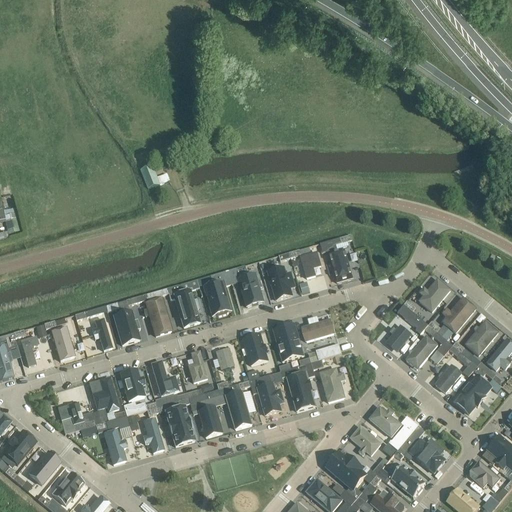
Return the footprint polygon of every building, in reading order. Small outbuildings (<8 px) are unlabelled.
[(140,171),(148,190),(160,185),(153,166),(140,171)] [(341,240),(320,246),(323,255),(337,251),(337,250),(336,246),(347,243),(352,241),(351,237),(341,240)] [(365,250),(355,253),(357,262),(367,260),(365,250)] [(345,252),(329,257),(338,286),(353,281),(345,252)] [(316,279),(314,271),(323,269),(319,254),(301,259),(308,282),(316,279)] [(246,267),(228,273),(231,285),(238,283),(236,276),(247,273),(246,267)] [(283,269),(268,274),(276,301),(288,298),(287,292),(290,291),(294,289),(289,274),(285,276),(283,269)] [(211,278),(197,282),(199,287),(224,280),(226,286),(231,285),(228,273),(211,278)] [(264,302),(256,274),(239,279),(247,307),(264,302)] [(452,290),(439,279),(429,292),(425,288),(420,294),(424,298),(420,302),(433,313),(452,290)] [(197,282),(166,291),(167,294),(168,296),(169,296),(170,302),(174,301),(173,294),(190,289),(190,290),(191,290),(192,292),(199,290),(199,287),(197,282)] [(224,282),(205,288),(214,318),(233,313),(224,282)] [(307,284),(300,286),(303,296),(310,294),(307,284)] [(174,301),(183,330),(200,325),(196,312),(199,311),(196,301),(194,302),(190,290),(190,289),(173,294),(174,301)] [(136,300),(137,303),(167,294),(166,291),(136,300)] [(147,311),(143,312),(145,319),(149,318),(149,317),(155,338),(171,333),(161,300),(145,305),(147,310),(147,311)] [(476,310),(464,300),(454,312),(450,309),(445,315),(448,318),(444,323),(456,334),(476,310)] [(407,303),(404,307),(412,314),(415,310),(407,303)] [(404,307),(397,314),(416,331),(415,333),(420,337),(428,327),(412,314),(404,307)] [(100,310),(85,314),(86,318),(101,314),(100,310)] [(114,321),(121,346),(131,343),(140,341),(137,332),(140,331),(137,322),(134,322),(132,312),(113,318),(114,321)] [(310,328),(302,330),(306,344),(334,336),(329,322),(319,325),(317,319),(308,322),(310,328)] [(65,320),(43,326),(45,330),(45,332),(66,326),(65,320)] [(97,331),(92,332),(94,337),(95,342),(100,341),(103,353),(112,351),(103,321),(95,324),(97,331)] [(432,324),(429,328),(436,334),(439,330),(432,324)] [(478,333),(466,347),(478,357),(498,334),(485,324),(481,330),(478,328),(476,331),(478,333)] [(43,326),(36,329),(39,339),(46,337),(45,330),(43,326)] [(304,358),(295,326),(274,332),(283,364),(304,358)] [(429,328),(425,331),(443,346),(438,353),(444,358),(453,348),(436,334),(429,328)] [(398,355),(412,338),(401,329),(387,346),(398,355)] [(59,361),(67,359),(73,357),(65,330),(51,334),(59,361)] [(13,335),(0,339),(0,348),(4,348),(6,355),(9,354),(8,351),(16,348),(14,340),(13,335)] [(260,337),(244,342),(252,369),(268,364),(260,337)] [(31,349),(38,347),(36,338),(20,343),(27,368),(36,365),(34,359),(32,354),(31,349)] [(418,370),(437,346),(427,338),(408,361),(418,370)] [(497,372),(501,366),(506,370),(511,365),(511,363),(511,362),(509,359),(507,362),(506,361),(511,353),(511,343),(509,341),(489,365),(497,372)] [(457,344),(453,348),(461,355),(465,350),(457,344)] [(338,346),(315,353),(318,362),(320,362),(335,358),(341,356),(340,353),(338,347),(338,346)] [(4,348),(0,348),(0,382),(13,379),(8,364),(12,363),(12,361),(9,354),(6,355),(4,348)] [(453,348),(450,352),(458,359),(461,355),(453,348)] [(230,350),(217,354),(218,360),(221,368),(222,372),(235,368),(230,350)] [(465,350),(461,355),(468,361),(472,356),(465,350)] [(188,367),(187,367),(193,385),(208,380),(200,353),(191,355),(193,361),(194,365),(188,367)] [(468,368),(472,364),(468,361),(461,355),(458,359),(457,359),(468,368)] [(305,366),(310,365),(312,364),(310,359),(309,360),(300,362),(302,367),(305,366)] [(312,364),(310,365),(313,374),(323,370),(320,362),(318,362),(312,364)] [(161,364),(150,367),(160,401),(179,395),(174,379),(166,381),(161,364)] [(477,368),(486,375),(492,381),(498,385),(501,382),(496,377),(481,364),(477,368)] [(290,365),(279,368),(281,373),(291,370),(290,365)] [(310,365),(305,366),(307,372),(309,380),(314,378),(313,374),(310,365)] [(281,373),(279,374),(281,380),(307,372),(305,366),(302,367),(297,369),(291,370),(281,373)] [(441,380),(436,387),(446,396),(462,377),(452,367),(444,376),(442,374),(439,378),(441,380)] [(474,373),(482,380),(486,375),(477,368),(474,373)] [(338,370),(321,374),(330,405),(347,400),(342,384),(340,376),(338,370)] [(137,371),(120,376),(128,404),(145,399),(142,389),(139,381),(137,371)] [(257,372),(246,375),(247,377),(248,382),(249,383),(259,380),(257,372)] [(306,374),(287,379),(297,414),(316,409),(312,394),(313,394),(310,383),(309,383),(306,374)] [(270,386),(268,377),(259,380),(249,383),(250,388),(252,396),(258,395),(265,419),(281,413),(279,407),(284,406),(280,392),(275,393),(272,385),(270,386)] [(488,386),(477,377),(455,404),(469,416),(477,407),(478,408),(486,399),(484,398),(491,390),(492,389),(488,386)] [(102,393),(92,396),(96,408),(97,412),(107,409),(108,415),(118,412),(117,406),(109,380),(99,383),(102,393)] [(488,386),(492,389),(491,390),(497,394),(502,389),(498,385),(492,381),(488,386)] [(249,383),(239,386),(240,391),(250,388),(249,383)] [(202,395),(214,391),(212,385),(200,389),(201,392),(202,395)] [(229,389),(218,392),(220,398),(226,397),(237,393),(236,392),(235,387),(232,388),(229,389)] [(196,392),(186,396),(187,401),(198,398),(196,392)] [(220,398),(218,392),(198,398),(187,401),(189,407),(191,414),(202,411),(200,404),(220,398)] [(254,427),(244,393),(226,398),(236,431),(254,427)] [(164,400),(154,403),(155,404),(156,410),(166,407),(178,404),(176,398),(175,396),(164,400)] [(186,396),(176,398),(178,404),(187,401),(186,396)] [(178,404),(166,407),(168,413),(189,407),(187,401),(178,404)] [(145,407),(145,405),(135,407),(135,404),(123,408),(127,418),(147,413),(145,407)] [(155,404),(145,407),(147,413),(156,410),(155,404)] [(68,409),(57,412),(60,423),(63,423),(71,420),(73,428),(83,425),(81,417),(78,405),(68,408),(68,409)] [(184,409),(164,415),(175,450),(195,444),(184,409)] [(215,409),(199,414),(207,440),(223,435),(215,409)] [(379,409),(369,422),(391,441),(402,428),(391,419),(386,415),(379,409)] [(103,410),(92,414),(95,425),(106,422),(103,410)] [(156,410),(147,413),(149,418),(158,415),(156,410)] [(124,413),(114,416),(116,422),(126,419),(124,413)] [(0,437),(11,424),(3,417),(0,414),(0,437)] [(91,414),(81,417),(83,425),(85,431),(90,429),(95,428),(91,414)] [(137,425),(136,423),(135,418),(134,417),(127,419),(129,428),(137,425)] [(108,424),(95,428),(97,434),(97,435),(118,429),(119,431),(129,428),(126,419),(116,422),(108,424)] [(392,442),(389,445),(398,452),(418,428),(407,419),(402,426),(405,428),(392,443),(392,442)] [(63,423),(60,423),(64,437),(85,431),(83,425),(73,428),(71,420),(63,423)] [(148,438),(143,440),(145,449),(149,447),(152,456),(163,453),(154,421),(144,424),(148,438)] [(371,460),(382,446),(360,428),(349,442),(361,451),(358,455),(363,458),(365,455),(371,460)] [(424,434),(424,433),(418,428),(398,452),(397,453),(404,458),(405,457),(419,440),(424,434)] [(116,433),(104,436),(113,468),(125,464),(122,453),(127,451),(125,443),(120,445),(116,433)] [(17,467),(35,445),(22,434),(14,443),(13,442),(9,447),(10,448),(4,456),(17,467)] [(488,450),(498,459),(495,463),(505,471),(508,467),(511,470),(511,447),(499,437),(488,450)] [(419,440),(405,457),(411,462),(414,458),(434,476),(445,462),(440,458),(426,447),(419,440)] [(388,447),(383,453),(391,459),(395,453),(388,447)] [(367,475),(340,453),(326,470),(350,490),(352,492),(355,489),(367,475)] [(397,453),(394,457),(400,462),(404,458),(397,453)] [(61,465),(47,454),(28,477),(42,488),(61,465)] [(384,460),(373,473),(377,476),(382,471),(389,463),(384,460)] [(0,470),(4,474),(9,469),(0,462),(0,461),(0,470)] [(483,490),(488,485),(493,489),(500,481),(479,464),(472,472),(470,475),(470,479),(475,483),(483,490)] [(393,479),(391,481),(394,483),(414,500),(417,495),(418,496),(423,491),(422,490),(426,485),(418,479),(418,478),(412,473),(412,474),(403,467),(393,479)] [(16,478),(9,471),(5,475),(13,482),(16,478)] [(387,486),(391,481),(393,479),(382,471),(377,476),(377,477),(381,481),(387,486)] [(84,485),(71,474),(65,482),(63,480),(58,487),(59,488),(53,496),(66,507),(72,500),(73,500),(79,492),(78,492),(84,485)] [(362,494),(356,502),(362,507),(366,502),(367,503),(377,490),(375,488),(381,481),(377,477),(370,486),(362,494)] [(16,478),(13,482),(27,494),(32,488),(25,483),(24,484),(16,478)] [(340,499),(317,479),(306,493),(328,511),(334,511),(343,501),(340,499)] [(350,490),(346,494),(356,502),(362,494),(355,489),(352,492),(350,490)] [(504,489),(495,500),(500,504),(509,493),(505,490),(504,489)] [(457,491),(447,503),(458,511),(475,511),(479,509),(457,491)] [(346,504),(339,511),(347,511),(356,502),(346,494),(346,493),(340,499),(343,501),(346,504)] [(379,496),(372,505),(380,511),(402,511),(404,510),(404,508),(398,502),(390,495),(389,496),(385,501),(379,496)] [(81,511),(104,511),(109,506),(100,497),(89,510),(85,507),(81,511)] [(492,497),(487,504),(495,510),(500,504),(495,500),(492,497)] [(45,509),(49,504),(41,498),(37,503),(45,509)] [(62,511),(51,502),(49,504),(45,509),(48,511),(62,511)] [(356,502),(347,511),(358,511),(361,509),(362,507),(356,502)] [(362,507),(361,509),(364,511),(368,511),(373,507),(367,503),(366,502),(362,507)] [(308,511),(298,503),(290,511),(308,511)]
